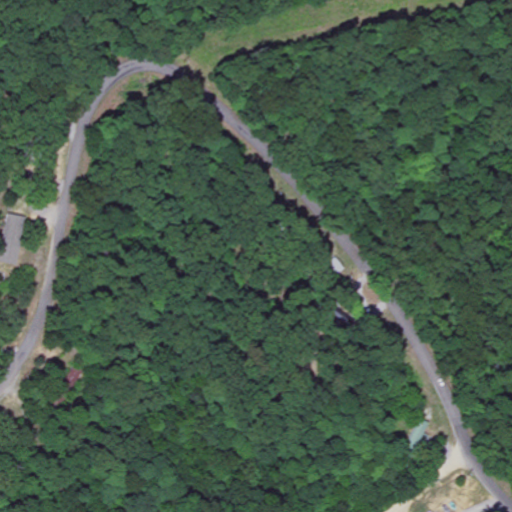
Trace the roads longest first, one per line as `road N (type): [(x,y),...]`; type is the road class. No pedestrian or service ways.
road 1 (residential): [(0,385),(42,311),(89,106),(116,77),(162,67),(251,136),(328,220),(419,345),(479,469),(511,508)]
road 2 (residential): [(98,92),(18,0)]
